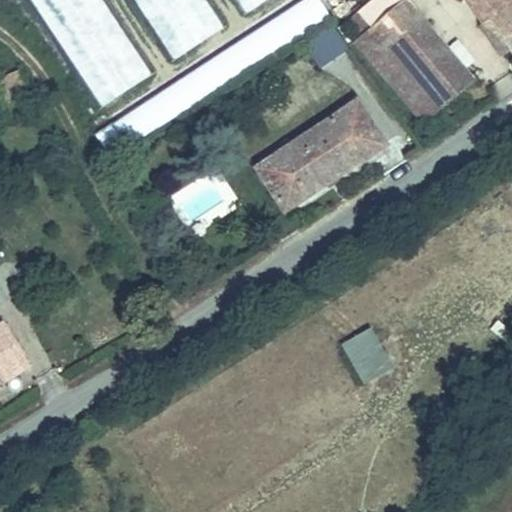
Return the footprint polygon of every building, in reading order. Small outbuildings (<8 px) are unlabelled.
[(99,0),(31,0),(95,108),(145,79),(99,0)] [(105,152),(333,24),(319,0),(318,0),(91,128),(105,152)] [(202,0),(131,0),(170,61),(221,29),(202,0)] [(231,0),(241,15),(265,0),(231,0)] [(472,80),(401,0),(340,0),(330,9),(344,26),(339,30),(422,124),(438,110),(472,80)] [(466,0),(480,23),(488,18),(486,14),(507,0),(466,0)] [(511,0),(507,0),(486,14),(488,18),(506,47),(511,56),(511,0)] [(488,18),(480,23),(497,52),(506,47),(488,18)] [(330,24),(301,43),(318,70),(348,50),(330,24)] [(0,87),(8,101),(28,90),(16,68),(0,77),(0,87)] [(355,103),(255,169),(284,215),(385,147),(355,103)] [(0,382),(28,365),(6,327),(0,330),(0,382)] [(371,327),(340,345),(363,385),(394,367),(371,327)]
